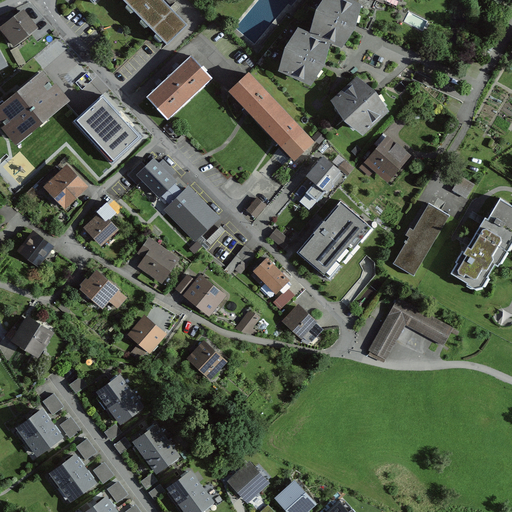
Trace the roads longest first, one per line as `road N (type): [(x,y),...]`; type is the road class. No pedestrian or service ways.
road 1 (residential): [(159,135),(75,222),(75,245),(218,330),(332,353)]
road 2 (residential): [(159,135),(342,321),(343,338),(332,353)]
road 3 (residential): [(42,0),(159,135)]
road 4 (residential): [(51,374),(152,511)]
